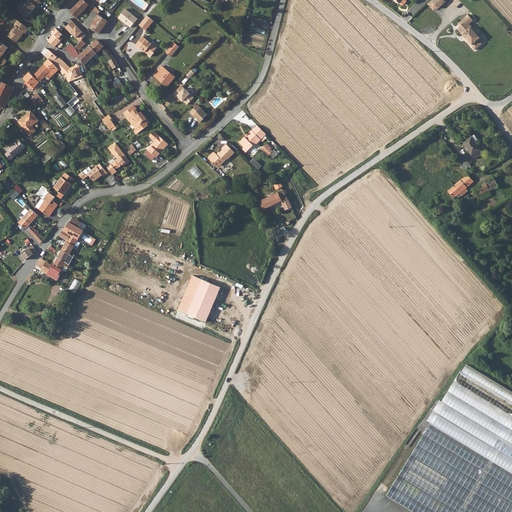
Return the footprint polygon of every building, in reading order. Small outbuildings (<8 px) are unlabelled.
[(27,0),(20,10),(27,15),(32,9),(33,9),(37,4),(38,5),(41,0),(27,0)] [(81,0),(71,9),(76,16),(79,13),(82,12),(90,4),(86,0),(81,0)] [(432,0),(431,1),(437,8),(438,9),(447,0),(432,0)] [(434,11),(437,8),(431,1),(428,4),(434,11)] [(126,9),(119,18),(132,28),(139,19),(126,9)] [(90,15),(83,24),(83,25),(89,29),(90,28),(99,15),(94,11),(90,15)] [(99,15),(90,28),(92,30),(93,29),(100,34),(109,21),(99,15)] [(147,15),(139,24),(146,30),(154,20),(147,15)] [(468,15),(460,23),(462,25),(458,29),(463,35),(464,35),(469,39),(468,40),(472,45),(471,46),(476,50),(481,46),(477,42),(479,40),(474,35),(476,33),(471,29),(473,28),(470,25),(474,21),(468,15)] [(17,23),(9,34),(18,40),(26,30),(27,31),(30,26),(19,18),(15,22),(17,23)] [(72,20),(64,27),(63,26),(62,25),(54,33),(56,36),(59,39),(69,31),(78,27),(72,20)] [(80,41),(85,35),(78,27),(71,32),(80,41)] [(61,41),(59,39),(56,36),(55,36),(50,41),(55,47),(61,41)] [(143,36),(136,45),(139,48),(140,47),(152,56),(155,51),(154,51),(157,47),(143,36)] [(118,67),(118,66),(114,57),(98,39),(91,45),(97,53),(99,57),(102,55),(99,51),(101,50),(110,60),(110,61),(113,69),(115,68),(119,76),(122,74),(118,67)] [(78,53),(76,49),(75,46),(76,45),(78,43),(75,40),(67,48),(76,57),(81,55),(81,54),(78,53)] [(85,44),(80,41),(78,43),(76,45),(75,46),(76,49),(79,51),(85,44)] [(1,56),(3,54),(8,48),(0,42),(0,65),(3,67),(7,61),(5,59),(1,56)] [(174,42),(167,53),(173,57),(180,46),(174,42)] [(81,54),(81,55),(84,65),(97,53),(91,45),(81,54)] [(48,58),(48,57),(53,62),(57,57),(50,51),(46,48),(42,52),(48,58)] [(53,62),(57,65),(64,61),(58,57),(57,57),(53,62)] [(49,59),(39,70),(45,76),(48,80),(59,70),(57,68),(56,65),(49,59)] [(57,65),(56,65),(57,68),(63,72),(62,73),(70,82),(84,77),(79,65),(72,67),(64,61),(57,65)] [(162,65),(155,74),(168,85),(175,76),(162,65)] [(39,70),(33,76),(40,82),(45,76),(39,70)] [(195,73),(192,70),(187,75),(190,78),(195,73)] [(34,88),(40,82),(33,76),(29,72),(25,78),(34,88)] [(5,109),(14,88),(8,85),(0,81),(0,106),(2,108),(5,109)] [(122,82),(115,86),(120,92),(126,88),(122,82)] [(182,85),(173,94),(177,97),(177,96),(181,100),(182,99),(187,105),(194,98),(182,85)] [(94,89),(90,91),(94,101),(98,99),(94,89)] [(59,93),(54,97),(62,107),(67,103),(59,93)] [(38,94),(30,99),(34,104),(38,101),(40,104),(43,101),(38,94)] [(199,105),(191,112),(194,115),(201,122),(205,118),(204,118),(208,115),(199,105)] [(139,114),(140,114),(137,109),(135,106),(125,113),(130,120),(133,119),(142,131),(149,126),(148,124),(150,123),(144,115),(141,117),(139,114)] [(67,110),(71,115),(75,112),(71,107),(67,110)] [(30,111),(17,121),(28,135),(34,131),(31,126),(37,121),(30,111)] [(110,114),(106,117),(103,120),(110,129),(115,126),(111,120),(113,118),(110,114)] [(133,119),(130,120),(136,129),(135,129),(135,132),(137,134),(142,131),(133,119)] [(257,144),(266,134),(258,125),(240,142),(245,147),(243,149),(246,153),(253,146),(256,143),(257,144)] [(166,144),(166,143),(167,142),(160,136),(152,145),(152,146),(149,150),(157,158),(168,146),(166,144)] [(476,141),(473,137),(464,142),(475,159),(481,155),(479,151),(481,150),(476,141)] [(10,147),(11,148),(8,151),(6,154),(11,160),(25,147),(18,139),(10,147)] [(42,160),(45,163),(59,153),(67,147),(63,143),(42,159),(42,160)] [(108,168),(113,175),(117,172),(116,170),(123,165),(125,163),(126,165),(130,162),(116,143),(109,148),(115,156),(116,155),(119,159),(115,161),(116,162),(108,168)] [(217,166),(220,163),(222,165),(228,159),(231,161),(233,161),(237,156),(237,154),(227,143),(222,148),(223,149),(220,152),(221,153),(218,155),(217,154),(211,160),(217,166)] [(263,148),(269,156),(273,152),(266,145),(263,148)] [(256,158),(252,161),(259,170),(263,166),(256,158)] [(88,174),(93,181),(102,174),(103,176),(107,172),(100,163),(91,169),(89,166),(78,174),(83,179),(88,174)] [(511,172),(510,168),(495,177),(499,187),(511,178),(511,172)] [(60,192),(58,196),(62,199),(75,179),(65,172),(62,177),(61,176),(54,187),(60,192)] [(454,198),(455,197),(466,189),(467,187),(474,182),(468,175),(448,191),(454,198)] [(500,189),(499,187),(495,177),(489,180),(487,182),(478,186),(474,190),(477,197),(488,191),(498,188),(499,189),(500,189)] [(18,184),(14,186),(17,190),(20,193),(23,191),(18,184)] [(42,186),(37,195),(45,199),(50,191),(42,186)] [(298,206),(290,188),(284,191),(292,207),(293,209),(298,206)] [(468,191),(466,189),(455,197),(458,200),(468,191)] [(284,191),(260,202),(264,210),(281,201),(286,211),(292,207),(284,191)] [(52,213),(50,212),(56,203),(48,197),(39,209),(49,216),(52,213)] [(114,211),(122,214),(127,202),(119,199),(114,211)] [(31,209),(20,221),(19,224),(28,231),(29,230),(35,237),(40,243),(44,240),(39,233),(33,227),(32,227),(30,225),(38,215),(31,209)] [(83,230),(86,225),(75,219),(73,218),(69,222),(83,230)] [(83,230),(69,222),(63,230),(78,239),(83,230)] [(67,240),(58,258),(66,262),(75,245),(78,239),(63,230),(60,236),(67,240)] [(103,244),(83,230),(78,239),(80,241),(81,238),(99,250),(103,244)] [(22,263),(34,254),(33,252),(30,249),(22,238),(10,247),(22,263)] [(59,275),(62,269),(53,265),(53,266),(42,258),(37,265),(49,273),(48,274),(58,280),(61,275),(59,275)] [(66,263),(66,262),(58,258),(53,265),(62,269),(65,271),(69,265),(66,263)] [(76,279),(69,289),(76,293),(83,283),(76,279)] [(222,287),(203,279),(188,315),(206,322),(222,287)] [(511,511),(511,393),(465,365),(430,423),(388,492),(413,507),(421,511),(511,511)]
